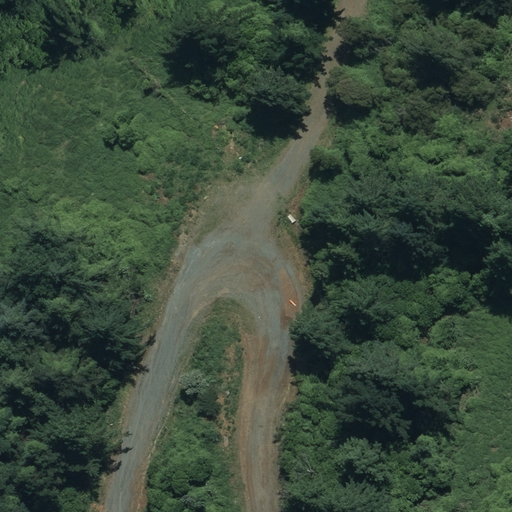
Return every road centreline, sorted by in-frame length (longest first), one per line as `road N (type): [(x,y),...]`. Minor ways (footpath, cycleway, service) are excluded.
road 1 (track): [(115,511),(184,306),(218,265),(243,266),(267,281),(280,317),(257,423),(263,511)]
road 2 (track): [(243,266),(261,210),(318,120),(353,0)]
